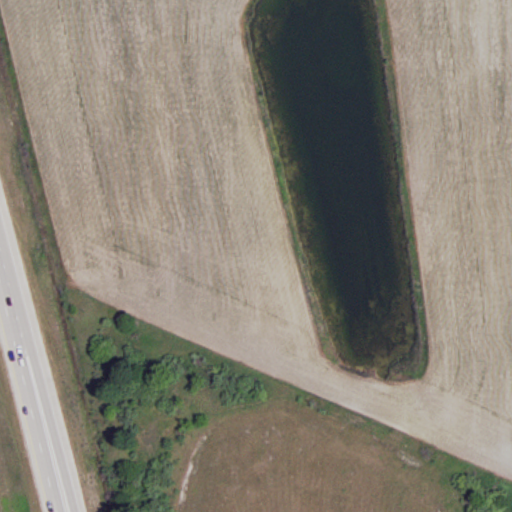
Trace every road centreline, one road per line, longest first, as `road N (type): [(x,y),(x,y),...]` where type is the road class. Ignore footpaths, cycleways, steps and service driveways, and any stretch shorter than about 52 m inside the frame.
road 1 (motorway): [(69,511),(0,262)]
road 2 (motorway): [(60,511),(0,267)]
